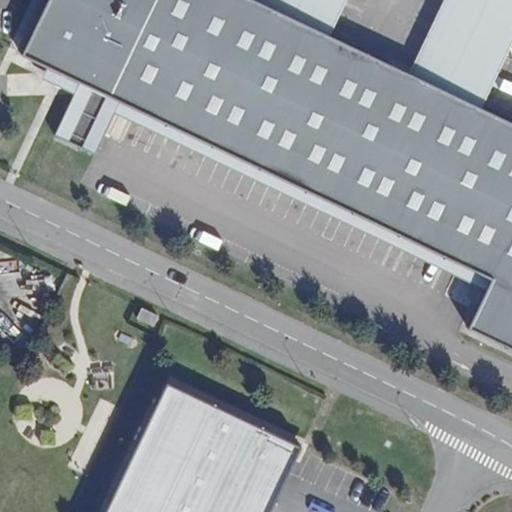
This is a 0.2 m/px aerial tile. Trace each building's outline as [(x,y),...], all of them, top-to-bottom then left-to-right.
[(257,0),(44,0),(19,54),(77,81),(89,87),(64,139),(81,148),(107,96),(119,101),(490,279),(485,290),(467,328),(511,349),(511,120),(483,107),(404,70),(331,35),(257,0)] [(347,0),(257,0),(331,35),(347,0)] [(511,44),(511,0),(437,0),(404,70),(483,107),(511,44)] [(64,139),(89,87),(77,81),(52,133),(64,139)] [(119,101),(107,96),(81,148),(93,154),(113,113),(485,290),(490,279),(119,101)] [(156,316),(139,307),(134,317),(152,325),(156,316)] [(268,511),(300,445),(165,381),(103,511),(268,511)]
